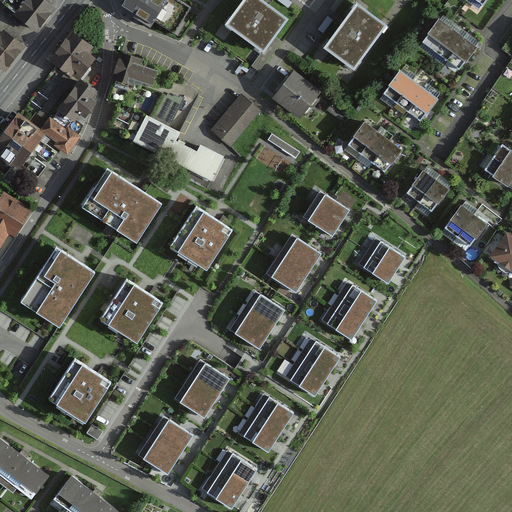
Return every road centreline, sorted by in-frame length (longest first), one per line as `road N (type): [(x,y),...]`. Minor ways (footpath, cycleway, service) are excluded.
road 1 (residential): [(108,24),(108,68),(88,134),(0,270)]
road 2 (residential): [(203,293),(99,458)]
road 3 (residential): [(511,14),(490,43),(500,63),(438,154)]
road 4 (primary): [(75,0),(0,96)]
